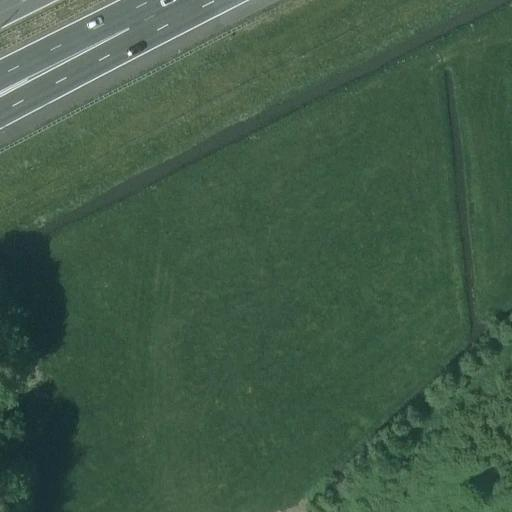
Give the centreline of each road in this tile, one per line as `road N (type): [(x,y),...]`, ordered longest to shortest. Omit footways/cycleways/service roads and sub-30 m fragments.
road 1 (motorway): [(0,110),(127,28)]
road 2 (motorway): [(0,78),(127,28)]
